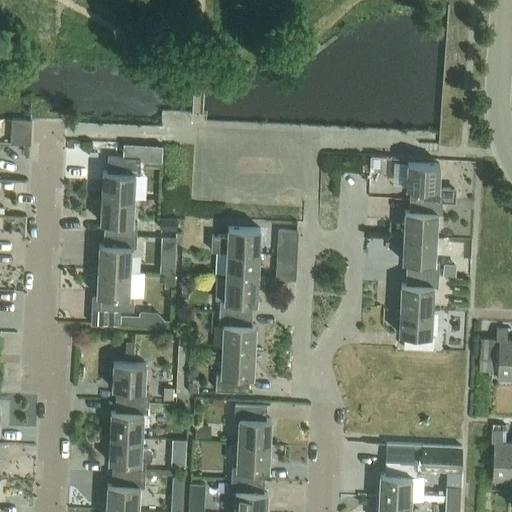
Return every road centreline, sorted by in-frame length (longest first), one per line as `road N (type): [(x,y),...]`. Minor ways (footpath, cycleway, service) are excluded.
road 1 (residential): [(48,511),(53,398),(39,323),(49,127)]
road 2 (residential): [(319,511),(326,350),(352,312),(360,174)]
road 3 (tertiary): [(511,165),(494,96),(505,0)]
